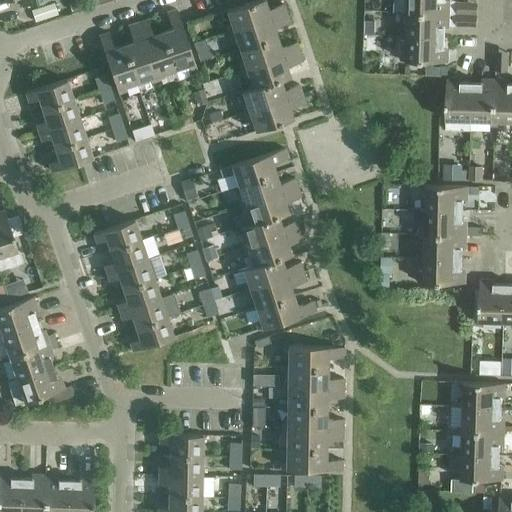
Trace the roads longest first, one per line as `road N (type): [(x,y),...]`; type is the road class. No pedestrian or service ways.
road 1 (residential): [(122,433),(47,211),(9,172)]
road 2 (residential): [(9,46),(134,0)]
road 3 (residential): [(0,429),(122,433)]
